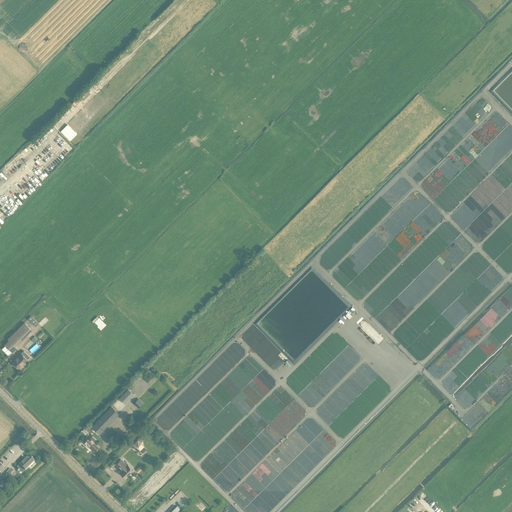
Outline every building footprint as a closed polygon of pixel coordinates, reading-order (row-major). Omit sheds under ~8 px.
[(68,124),(61,131),(70,140),(77,134),(68,124)] [(36,326),(38,324),(31,316),(28,319),(36,326)] [(99,317),(94,323),(101,330),(106,325),(99,317)] [(15,346),(32,330),(24,322),(7,339),(9,341),(5,345),(12,353),(17,348),(15,346)] [(22,364),(23,365),(28,359),(27,359),(29,357),(23,351),(21,353),(21,352),(17,356),(17,357),(12,362),(18,368),(22,364)] [(134,395),(128,389),(119,398),(125,404),(134,395)] [(111,406),(92,426),(99,434),(119,414),(111,406)] [(95,451),(99,447),(94,442),(96,440),(92,436),(89,439),(87,438),(83,442),(86,445),(87,444),(89,446),(90,445),(95,451)] [(135,449),(140,450),(144,447),(143,442),(137,440),(134,444),(135,449)] [(25,471),(34,462),(29,456),(19,465),(25,471)] [(133,470),(128,465),(127,466),(121,459),(116,464),(123,470),(120,472),(120,473),(125,478),(125,477),(132,470),(133,470)]
